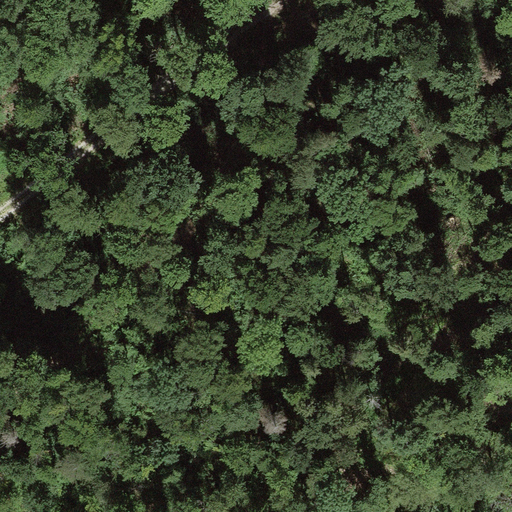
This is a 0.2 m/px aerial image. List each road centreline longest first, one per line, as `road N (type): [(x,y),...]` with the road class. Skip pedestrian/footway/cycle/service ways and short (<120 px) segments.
road 1 (track): [(261,14),(268,64),(171,246),(0,443)]
road 2 (track): [(0,214),(277,0)]
road 3 (track): [(511,197),(462,267),(377,432)]
